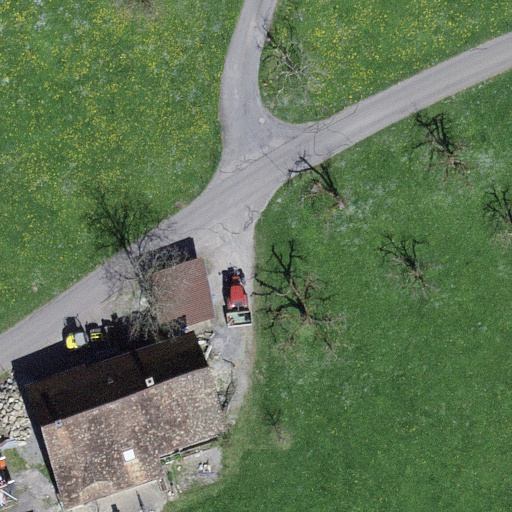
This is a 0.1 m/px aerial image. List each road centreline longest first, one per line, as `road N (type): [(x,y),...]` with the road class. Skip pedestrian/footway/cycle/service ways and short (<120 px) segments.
road 1 (unclassified): [(511,58),(0,367)]
road 2 (track): [(270,0),(240,118),(268,202)]
